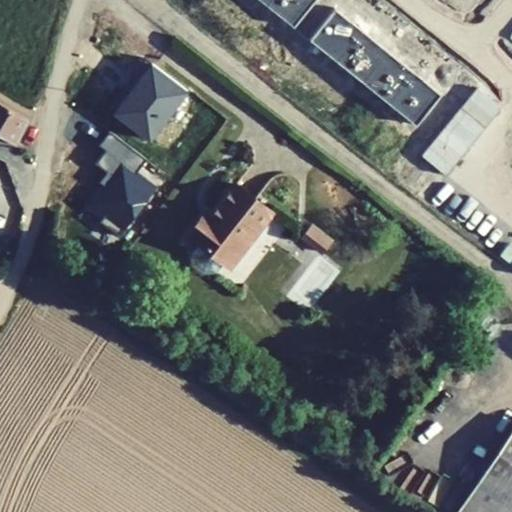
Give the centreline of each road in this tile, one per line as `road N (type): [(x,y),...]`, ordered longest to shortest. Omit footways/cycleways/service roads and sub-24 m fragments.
road 1 (track): [(511,283),(134,0)]
road 2 (residential): [(0,303),(31,232),(82,0)]
road 3 (residential): [(511,115),(463,176),(511,214)]
